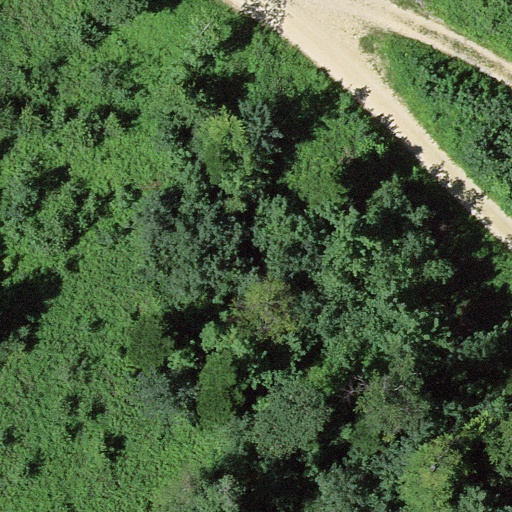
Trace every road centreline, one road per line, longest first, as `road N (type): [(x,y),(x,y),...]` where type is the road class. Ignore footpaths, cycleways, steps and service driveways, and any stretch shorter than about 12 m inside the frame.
road 1 (track): [(511,218),(350,76),(289,4)]
road 2 (track): [(289,4),(429,30),(511,76)]
